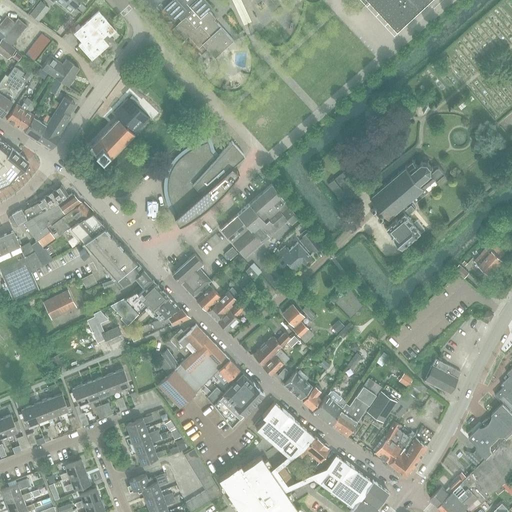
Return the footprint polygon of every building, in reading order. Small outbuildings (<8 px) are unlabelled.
[(172,0),(164,8),(175,20),(179,16),(182,20),(174,27),(185,39),(189,36),(199,47),(203,44),(216,57),(234,40),(215,19),(216,18),(209,10),(213,7),(206,0),(172,0)] [(370,0),(398,30),(430,0),(370,0)] [(41,1),(30,15),(39,21),(49,7),(41,1)] [(81,41),(78,43),(91,59),(110,43),(106,38),(117,29),(100,9),(73,32),(81,41)] [(10,28),(14,23),(14,22),(6,15),(0,22),(0,32),(3,35),(5,33),(10,28)] [(18,18),(14,22),(14,23),(22,31),(27,26),(18,18)] [(22,31),(14,23),(10,28),(18,35),(22,31)] [(18,35),(10,28),(5,33),(14,40),(18,35)] [(14,40),(5,33),(3,35),(1,37),(9,45),(14,40)] [(42,33),(25,54),(33,60),(50,40),(42,33)] [(14,49),(9,45),(1,37),(0,38),(0,52),(6,58),(14,49)] [(16,51),(12,55),(17,59),(21,55),(16,51)] [(66,59),(62,65),(57,61),(58,60),(52,56),(43,68),(51,74),(52,73),(68,85),(73,78),(71,77),(78,68),(66,59)] [(13,95),(21,84),(24,79),(20,76),(24,71),(14,65),(7,75),(5,73),(0,80),(0,114),(1,115),(11,100),(14,95),(13,95)] [(30,79),(35,71),(30,68),(24,76),(30,79)] [(36,74),(42,78),(46,71),(40,68),(36,74)] [(58,92),(62,84),(56,78),(49,90),(54,93),(55,90),(58,92)] [(20,90),(26,92),(30,85),(24,82),(20,90)] [(118,118),(89,147),(95,153),(100,157),(105,162),(135,131),(135,132),(144,122),(149,117),(136,104),(139,101),(131,94),(128,97),(127,96),(125,99),(126,100),(124,103),(122,101),(121,103),(113,111),(119,117),(118,118),(118,117),(118,118)] [(75,103),(74,103),(64,96),(57,106),(56,108),(49,118),(36,138),(52,148),(59,136),(58,135),(71,115),(68,114),(75,103)] [(16,125),(31,100),(26,97),(24,101),(21,106),(16,103),(6,118),(16,125)] [(31,100),(16,125),(25,131),(34,115),(33,115),(29,111),(32,107),(35,103),(31,100)] [(34,115),(25,131),(31,135),(32,136),(35,139),(36,138),(49,118),(45,116),(41,122),(36,119),(41,111),(37,109),(33,115),(34,115)] [(0,188),(1,188),(1,187),(11,182),(19,172),(20,172),(29,160),(0,137),(0,188)] [(234,178),(239,171),(231,166),(244,154),(231,140),(216,157),(210,150),(207,141),(204,142),(200,144),(196,146),(192,148),(189,150),(185,152),(182,155),(179,158),(176,161),(173,165),(171,169),(170,172),(168,177),(168,181),(167,185),(167,189),(168,194),(169,198),(171,202),(172,206),(175,209),(177,213),(174,216),(178,224),(184,221),(189,218),(194,215),(200,211),(204,207),(209,204),(213,200),(217,196),(223,190),(229,184),(234,178)] [(418,166),(414,161),(415,160),(414,160),(413,161),(412,159),(411,160),(412,161),(407,166),(406,165),(405,165),(406,167),(400,172),(398,171),(398,172),(399,173),(393,178),(392,177),(391,178),(392,179),(386,184),(385,183),(384,183),(385,185),(379,190),(378,189),(377,189),(378,191),(372,196),(371,195),(370,195),(372,197),(370,197),(371,198),(372,197),(376,201),(373,204),(375,207),(371,211),(376,216),(380,213),(383,216),(386,213),(389,217),(388,218),(389,218),(390,217),(393,221),(405,210),(402,207),(403,206),(404,207),(405,206),(404,205),(410,200),(411,202),(412,201),(411,200),(411,199),(415,203),(437,184),(433,180),(434,179),(436,180),(437,180),(444,174),(438,166),(437,167),(437,166),(433,167),(433,166),(430,167),(427,164),(428,162),(428,161),(427,163),(422,162),(422,161),(421,161),(421,163),(418,166)] [(335,178),(329,183),(339,196),(344,191),(346,193),(352,188),(353,189),(359,184),(351,174),(350,176),(346,170),(335,179),(335,178)] [(291,224),(298,217),(271,183),(221,229),(247,257),(288,220),(291,224)] [(57,202),(71,195),(73,194),(69,193),(68,194),(61,184),(38,200),(10,215),(9,218),(12,225),(16,226),(23,222),(45,209),(57,202)] [(45,226),(80,201),(73,194),(71,195),(57,202),(45,209),(23,222),(36,240),(37,239),(49,231),(45,226)] [(78,220),(91,213),(81,202),(69,212),(52,224),(59,234),(68,228),(73,225),(78,220)] [(411,206),(405,210),(393,221),(394,222),(387,228),(396,238),(395,238),(403,247),(410,241),(410,242),(414,238),(425,229),(417,220),(414,223),(408,216),(415,210),(411,206)] [(92,212),(91,213),(78,220),(73,225),(68,228),(73,236),(74,235),(79,243),(83,240),(84,240),(91,235),(105,225),(92,212)] [(136,261),(105,225),(91,235),(84,240),(116,277),(136,261)] [(282,240),(290,231),(287,228),(279,237),(282,240)] [(19,246),(18,243),(16,239),(13,231),(0,236),(0,270),(14,302),(16,301),(39,291),(31,271),(43,264),(36,253),(31,244),(29,240),(19,246)] [(54,237),(49,231),(37,239),(42,246),(54,237)] [(320,246),(308,231),(302,236),(314,251),(320,246)] [(285,245),(279,251),(293,267),(302,260),(303,261),(310,255),(297,241),(289,249),(285,245)] [(505,252),(492,241),(474,261),(490,275),(503,259),(500,257),(505,252)] [(227,255),(235,249),(230,243),(222,248),(227,255)] [(43,264),(52,259),(45,247),(44,248),(36,253),(42,264),(43,264)] [(203,263),(194,253),(179,266),(176,269),(174,270),(171,273),(180,283),(181,282),(193,296),(210,280),(198,267),(203,263)] [(251,258),(247,262),(255,270),(259,266),(251,258)] [(151,277),(143,269),(137,261),(116,278),(123,286),(135,276),(143,284),(151,277)] [(459,265),(455,269),(455,270),(465,278),(469,273),(459,265)] [(234,286),(239,282),(234,277),(230,281),(234,286)] [(154,308),(168,295),(152,279),(137,293),(135,291),(124,298),(138,313),(147,304),(152,310),(154,308)] [(210,280),(193,296),(205,308),(219,295),(221,296),(208,282),(210,280)] [(232,286),(221,296),(219,295),(205,308),(216,320),(232,304),(230,302),(239,294),(232,286)] [(256,287),(252,290),(256,296),(260,293),(256,287)] [(76,307),(74,302),(68,290),(44,302),(52,319),(76,307)] [(177,305),(168,295),(154,308),(159,313),(156,316),(159,319),(152,322),(161,319),(169,316),(180,309),(176,305),(177,305)] [(238,301),(218,321),(227,330),(239,319),(236,316),(245,308),(238,301)] [(313,334),(300,320),(304,316),(292,304),(282,313),(294,325),(295,327),(293,329),(305,341),(313,334)] [(306,305),(301,309),(310,319),(315,314),(306,305)] [(172,324),(189,317),(180,308),(180,309),(169,316),(161,319),(152,322),(154,327),(164,325),(163,323),(170,320),(172,324)] [(490,319),(493,313),(488,310),(485,316),(490,319)] [(95,316),(87,319),(97,342),(104,338),(102,333),(103,332),(95,316)] [(332,327),(337,332),(343,325),(338,320),(332,327)] [(349,322),(339,332),(343,336),(354,326),(349,322)] [(189,396),(228,358),(225,355),(196,324),(191,328),(189,326),(182,332),(179,329),(171,337),(180,347),(179,347),(187,356),(178,364),(167,348),(161,353),(164,357),(158,361),(167,374),(168,374),(158,384),(179,406),(189,396)] [(107,344),(123,338),(117,326),(103,332),(102,333),(104,338),(107,344)] [(285,331),(277,339),(272,335),(253,354),(263,364),(290,337),(285,331)] [(271,375),(274,372),(283,363),(289,357),(280,348),(279,350),(262,367),(271,375)] [(357,350),(347,364),(351,367),(362,354),(357,350)] [(56,368),(62,365),(57,355),(51,358),(56,368)] [(228,358),(217,369),(218,369),(227,379),(231,375),(234,378),(241,371),(228,358)] [(461,371),(436,358),(425,380),(450,393),(461,371)] [(321,360),(318,363),(325,369),(328,365),(321,360)] [(511,367),(507,372),(510,375),(501,384),(504,386),(495,395),(503,402),(469,436),(477,444),(476,446),(478,448),(477,448),(486,457),(482,461),(466,476),(463,480),(477,496),(482,502),(511,474),(511,367)] [(122,368),(113,372),(119,389),(129,385),(122,368)] [(278,374),(282,378),(288,372),(284,368),(278,374)] [(119,389),(113,372),(102,376),(109,393),(119,389)] [(231,427),(264,392),(253,382),(242,372),(223,392),(216,386),(206,396),(231,427)] [(295,372),(284,384),(301,399),(312,386),(295,372)] [(404,373),(399,380),(407,386),(412,379),(404,373)] [(109,393),(102,376),(92,380),(99,397),(109,393)] [(337,417),(331,425),(332,425),(347,435),(357,421),(376,392),(381,385),(368,377),(363,384),(349,406),(345,403),(335,416),(337,417)] [(400,418),(424,386),(415,379),(390,410),(400,418)] [(99,397),(92,380),(82,384),(88,401),(99,397)] [(88,401),(82,384),(71,388),(78,405),(88,401)] [(320,399),(316,395),(322,388),(317,384),(303,400),(312,409),(320,399)] [(345,402),(346,401),(342,397),(341,397),(333,391),(331,391),(327,395),(314,410),(331,425),(337,417),(335,416),(345,402)] [(380,391),(367,411),(383,421),(396,400),(380,391)] [(134,405),(140,403),(136,392),(129,394),(134,405)] [(68,399),(64,401),(61,393),(51,397),(58,414),(71,409),(68,399)] [(425,393),(422,400),(431,404),(434,397),(425,393)] [(50,425),(53,423),(51,416),(58,414),(51,397),(41,401),(47,418),(50,425)] [(120,411),(126,408),(122,397),(115,399),(120,411)] [(31,405),(37,422),(47,418),(41,401),(31,405)] [(377,507),(386,495),(388,492),(388,491),(385,488),(373,479),(372,480),(356,469),(357,469),(343,459),(335,453),(328,462),(325,466),(319,469),(309,474),(287,484),(277,469),(297,453),(303,448),(313,435),(294,418),(282,407),(281,408),(274,401),(262,415),(265,418),(256,428),(287,455),(270,469),(260,455),(242,467),(240,463),(237,466),(236,465),(218,478),(228,492),(227,493),(236,505),(240,511),(299,511),(284,490),(313,477),(353,506),(349,511),(350,511),(375,511),(378,508),(377,507)] [(108,402),(101,405),(106,416),(112,414),(108,402)] [(21,413),(19,414),(20,417),(23,416),(26,426),(37,422),(31,405),(20,409),(21,413)] [(106,416),(101,405),(95,407),(99,419),(106,416)] [(83,412),(77,415),(81,426),(88,423),(83,412)] [(10,414),(0,418),(7,435),(8,440),(13,438),(11,433),(16,431),(16,430),(20,428),(17,421),(13,422),(10,414)] [(125,424),(129,434),(146,428),(144,423),(153,419),(151,414),(125,424)] [(78,427),(74,416),(68,418),(72,429),(78,427)] [(399,443),(403,432),(398,428),(400,425),(394,421),(385,435),(387,437),(383,442),(383,441),(374,452),(388,462),(400,447),(400,446),(401,444),(399,443)] [(133,444),(159,434),(157,429),(147,433),(146,428),(129,434),(133,444)] [(36,443),(32,432),(25,434),(30,445),(36,443)] [(408,436),(403,432),(399,443),(401,444),(400,446),(400,447),(388,462),(406,476),(408,474),(418,459),(427,446),(410,432),(408,436)] [(160,439),(159,434),(133,444),(136,453),(153,447),(151,442),(160,439)] [(20,449),(27,447),(22,435),(16,438),(20,449)] [(322,457),(330,448),(328,447),(329,445),(325,443),(324,443),(314,435),(303,448),(297,453),(300,456),(307,451),(319,461),(322,457)] [(178,450),(185,448),(182,439),(175,441),(178,450)] [(155,452),(153,447),(136,453),(140,464),(166,454),(164,449),(155,452)] [(194,448),(184,454),(187,459),(197,453),(194,448)] [(477,448),(473,453),(482,461),(486,457),(477,448)] [(197,453),(187,459),(190,464),(200,458),(197,453)] [(319,461),(315,466),(319,469),(325,466),(328,462),(322,457),(319,461)] [(200,458),(190,464),(193,469),(203,463),(200,458)] [(69,477),(86,471),(81,459),(65,466),(67,472),(60,474),(62,479),(69,477)] [(203,463),(193,469),(196,474),(206,468),(203,463)] [(206,468),(196,474),(199,479),(209,473),(206,468)] [(90,483),(86,471),(69,477),(71,483),(64,486),(66,491),(73,488),(73,489),(90,483)] [(442,486),(431,497),(438,505),(453,490),(463,480),(466,476),(462,472),(459,475),(458,475),(449,484),(450,486),(446,490),(442,486)] [(138,493),(141,491),(149,511),(178,511),(167,511),(165,505),(175,502),(171,492),(162,496),(158,486),(167,482),(164,473),(147,479),(145,474),(128,480),(130,484),(126,486),(128,491),(136,489),(138,493)] [(209,473),(199,479),(202,484),(212,478),(211,476),(209,473)] [(17,484),(1,490),(5,501),(22,495),(21,495),(19,489),(26,486),(29,485),(27,478),(16,482),(17,484)] [(212,478),(202,484),(205,489),(221,493),(212,478)] [(453,490),(438,505),(439,506),(444,511),(460,511),(466,507),(467,505),(477,496),(463,480),(453,490)] [(54,482),(49,484),(55,499),(60,498),(54,482)] [(84,505),(100,499),(96,488),(80,494),(82,500),(75,503),(77,508),(84,505)] [(205,489),(200,493),(206,503),(221,493),(205,489)] [(30,497),(28,493),(22,495),(5,501),(9,511),(10,511),(33,504),(32,504),(26,506),(23,500),(30,497)] [(200,493),(195,496),(201,506),(206,503),(200,493)] [(195,496),(190,499),(196,509),(201,506),(195,496)] [(100,511),(105,511),(100,499),(84,505),(86,511),(84,511),(100,511)] [(190,499),(185,502),(191,511),(196,509),(190,499)] [(70,502),(57,507),(59,511),(61,511),(72,508),(70,502)]
